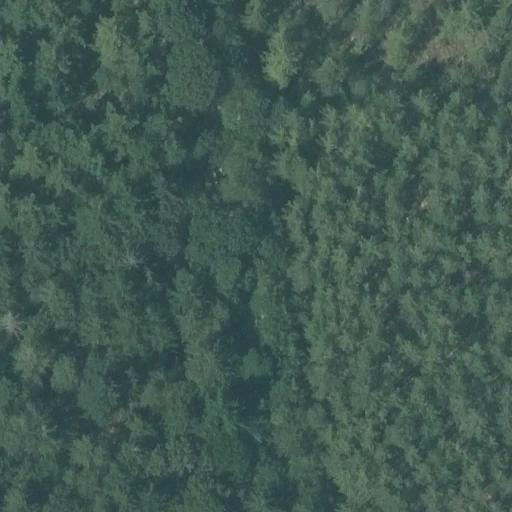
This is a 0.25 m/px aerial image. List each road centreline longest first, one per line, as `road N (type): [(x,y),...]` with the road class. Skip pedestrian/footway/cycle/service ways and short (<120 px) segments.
road 1 (track): [(215,167),(281,511)]
road 2 (track): [(215,167),(419,101),(511,97)]
road 3 (track): [(0,271),(215,167)]
road 4 (track): [(180,0),(215,167)]
